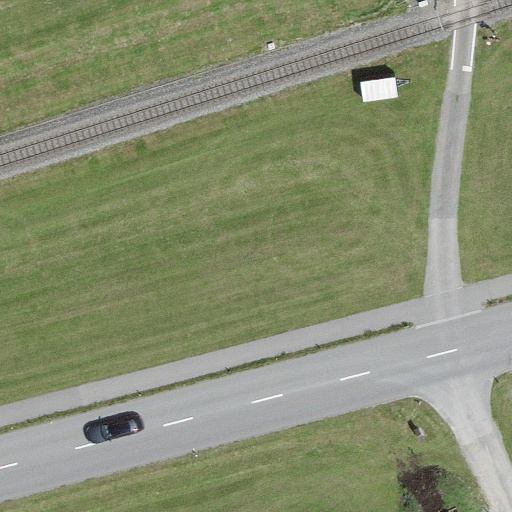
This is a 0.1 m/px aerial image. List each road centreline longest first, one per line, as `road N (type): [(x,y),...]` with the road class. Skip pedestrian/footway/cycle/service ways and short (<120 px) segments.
road 1 (secondary): [(0,470),(511,337)]
road 2 (track): [(454,352),(510,511)]
